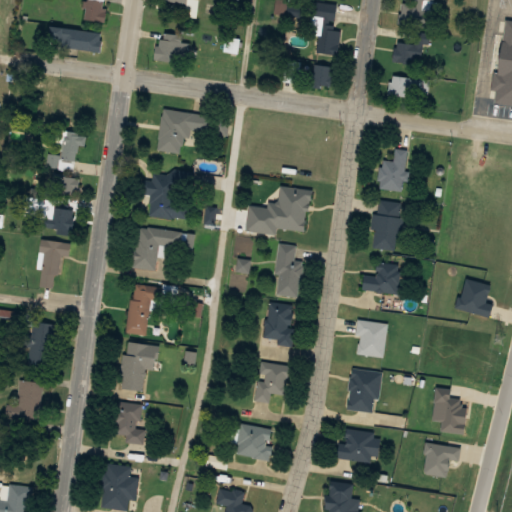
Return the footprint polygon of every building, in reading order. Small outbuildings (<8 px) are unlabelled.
[(83,20),(107,20),(107,0),(83,0),(83,20)] [(288,0),(274,0),(274,15),(305,15),(305,11),(288,11),(288,0)] [(435,11),(435,0),(414,0),(414,4),(402,3),(401,20),(416,21),(417,9),(435,11)] [(511,19),(502,18),(492,102),(511,104),(511,19)] [(103,33),(51,26),(48,45),(101,53),(103,33)] [(155,58),(180,65),(187,38),(163,31),(155,58)] [(430,33),(417,32),(416,44),(398,42),(395,61),(427,64),(430,33)] [(224,52),(239,53),(240,38),(225,38),(224,52)] [(301,61),(285,60),(283,81),(299,83),(301,61)] [(333,86),(333,65),(313,65),(313,86),(333,86)] [(390,95),(430,97),(430,79),(390,77),(390,95)] [(36,120),(55,121),(56,106),(71,108),(70,122),(89,124),(92,90),(58,87),(56,101),(38,100),(36,120)] [(188,130),(209,133),(212,116),(163,108),(156,150),(185,154),(188,130)] [(49,153),(46,166),(60,169),(62,160),(80,164),(86,134),(66,130),(61,156),(49,153)] [(405,192),(408,150),(395,149),(394,161),(381,160),(379,190),(405,192)] [(185,219),(188,174),(148,172),(146,216),(185,219)] [(49,190),(76,197),(80,180),(53,173),(49,190)] [(311,190),(280,186),(278,202),(265,201),(261,233),(277,235),(278,228),(305,232),(311,190)] [(398,251),(403,203),(376,200),(371,248),(398,251)] [(74,210),(46,208),(44,227),(72,230),(74,210)] [(155,271),(158,245),(180,247),(181,232),(138,226),(132,268),(155,271)] [(56,288),(60,256),(69,257),(71,243),(41,240),(38,269),(43,269),(41,286),(56,288)] [(296,245),(280,243),(274,295),(299,298),(303,261),(294,260),(296,245)] [(401,265),(375,263),(373,276),(365,275),(363,291),(398,294),(401,265)] [(164,287),(132,283),(126,333),(148,335),(151,311),(161,313),(164,287)] [(294,303),(265,303),(266,345),(294,345),(294,303)] [(384,358),(388,324),(359,320),(355,354),(384,358)] [(57,324),(33,322),(30,365),(54,367),(57,324)] [(119,388),(144,391),(146,369),(157,370),(160,346),(125,342),(119,388)] [(291,367),(262,361),(254,400),(271,403),(273,392),(286,395),(291,367)] [(381,373),(353,368),(346,409),(374,413),(381,373)] [(44,382),(20,381),(19,419),(44,419),(44,382)] [(124,443),(145,444),(146,428),(140,428),(142,404),(117,403),(115,435),(124,436),(124,443)] [(269,460),(274,430),(241,424),(236,455),(269,460)] [(339,458),(370,463),(374,434),(344,429),(339,458)] [(207,467),(227,469),(228,458),(208,456),(207,467)] [(131,501),(137,502),(139,477),(131,476),(132,466),(106,463),(102,508),(130,510),(131,501)] [(361,511),(362,500),(352,499),(353,486),(331,484),(328,511),(361,511)] [(30,511),(33,487),(10,485),(8,501),(0,499),(0,511),(30,511)] [(226,506),(225,511),(252,511),(253,506),(243,504),(245,492),(219,488),(217,505),(226,506)]
